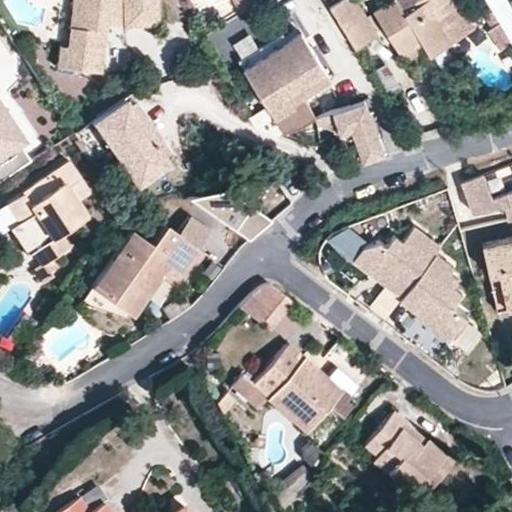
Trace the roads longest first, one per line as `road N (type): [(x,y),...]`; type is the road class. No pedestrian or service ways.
road 1 (residential): [(0,401),(22,412),(47,409),(193,324),(254,255)]
road 2 (residential): [(254,255),(464,410),(511,410)]
road 3 (residential): [(254,255),(360,183),(511,137)]
